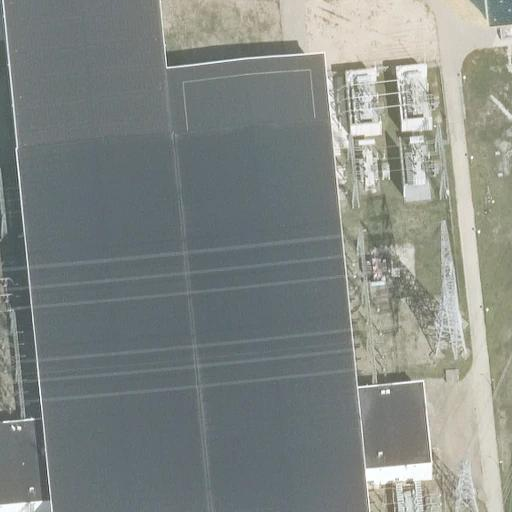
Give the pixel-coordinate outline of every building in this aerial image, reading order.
[(42,435),(0,439),(0,511),(364,511),(363,490),(433,483),(424,399),(355,405),(352,381),(347,322),(342,278),(333,182),(329,144),(327,144),(321,79),(166,94),(156,0),(0,0),(17,174),(29,301),(35,356),(40,412),(42,435)] [(511,0),(486,0),(488,14),(508,12),(508,14),(511,13),(511,0)] [(355,136),(434,131),(432,78),(352,82),(355,136)] [(433,177),(423,177),(423,180),(410,180),(410,199),(433,199),(433,177)] [(397,265),(389,266),(390,278),(399,277),(397,265)]
